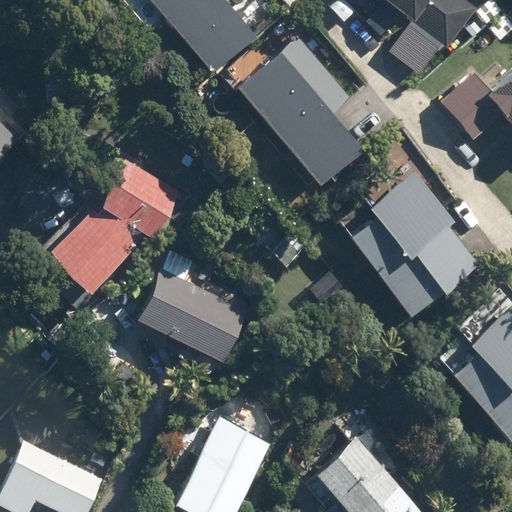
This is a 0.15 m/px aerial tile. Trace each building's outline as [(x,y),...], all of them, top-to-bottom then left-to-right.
[(144,0),(205,71),(246,36),(217,2),(219,0),(144,0)] [(375,0),(372,4),(391,19),(396,12),(443,48),(474,8),(464,0),(375,0)] [(237,89),(320,187),(361,152),(328,113),(347,98),(297,38),(237,89)] [(92,61),(79,83),(94,92),(107,70),(92,61)] [(501,114),(508,122),(501,129),(511,142),(511,75),(491,93),(473,71),(438,100),(471,138),(501,114)] [(0,126),(0,155),(15,142),(0,126)] [(205,160),(222,182),(232,174),(215,152),(205,160)] [(93,208),(96,210),(91,216),(86,211),(45,255),(89,295),(143,237),(148,240),(175,193),(120,161),(93,208)] [(375,219),(349,238),(409,318),(478,267),(449,228),(452,225),(416,176),(370,211),(375,219)] [(286,238),(272,252),(285,265),(299,252),(286,238)] [(221,363),(246,314),(161,271),(136,320),(221,363)] [(475,356),(451,377),(511,447),(511,310),(510,309),(467,346),(475,356)] [(221,418),(174,509),(179,511),(236,511),(271,444),(221,418)] [(418,511),(357,440),(315,476),(345,511),(418,511)] [(289,442),(281,459),(296,466),(304,449),(289,442)] [(23,448),(0,494),(0,511),(30,511),(33,508),(40,511),(88,511),(101,486),(23,448)]
